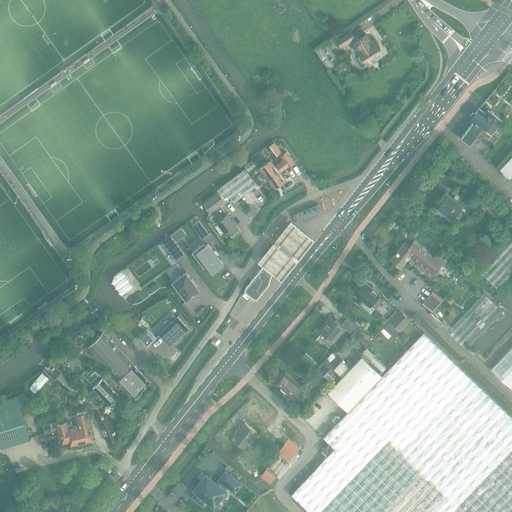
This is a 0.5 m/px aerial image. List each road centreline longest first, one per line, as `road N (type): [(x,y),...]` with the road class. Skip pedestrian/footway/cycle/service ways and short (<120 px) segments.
road 1 (unclassified): [(137,479),(123,467),(235,302),(272,227),(316,195),(373,183)]
road 2 (secondary): [(227,362),(373,183)]
road 3 (unclassified): [(300,511),(283,496),(314,451),(297,419),(227,362)]
road 4 (secondary): [(373,183),(479,51)]
road 5 (secondary): [(137,479),(227,362)]
